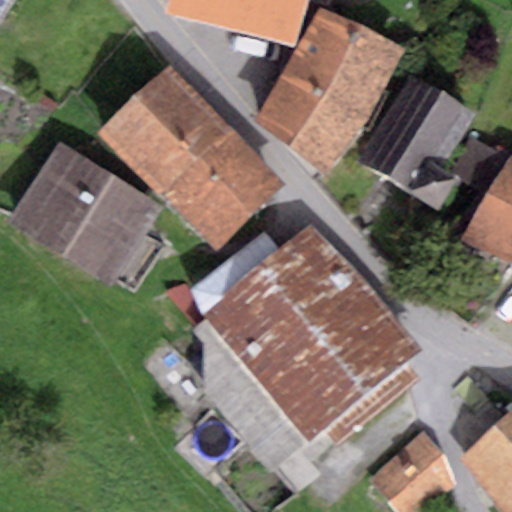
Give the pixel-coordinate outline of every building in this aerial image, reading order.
[(0,0),(0,22),(7,26),(21,0),(0,0)] [(306,0),(168,0),(165,18),(295,48),(306,0)] [(404,57),(320,9),(251,127),(336,175),(404,57)] [(283,183),(165,65),(101,128),(219,247),(283,183)] [(471,117),(408,80),(361,161),(438,206),(455,177),(441,169),(471,117)] [(161,201),(56,140),(7,223),(112,285),(161,201)] [(511,161),(505,157),(462,234),(511,261),(511,161)] [(320,243),(213,330),(213,398),(282,482),(422,369),(320,243)] [(511,511),(511,408),(454,456),(500,511),(511,511)] [(440,456),(420,431),(367,474),(398,511),(420,511),(452,486),(440,456)]
